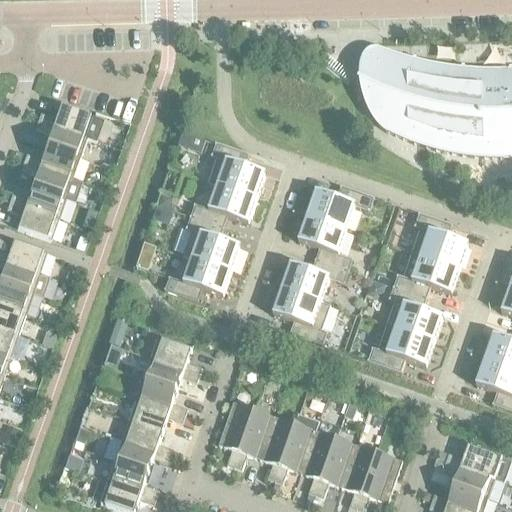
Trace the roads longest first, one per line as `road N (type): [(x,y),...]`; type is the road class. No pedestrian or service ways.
road 1 (residential): [(225,11),(511,3)]
road 2 (residential): [(300,162),(502,233)]
road 3 (residential): [(29,17),(225,11)]
road 4 (residential): [(225,11),(234,124),(247,143),(300,162)]
road 5 (residential): [(300,162),(244,322)]
road 6 (residential): [(502,233),(443,391)]
road 7 (residential): [(191,482),(235,352)]
